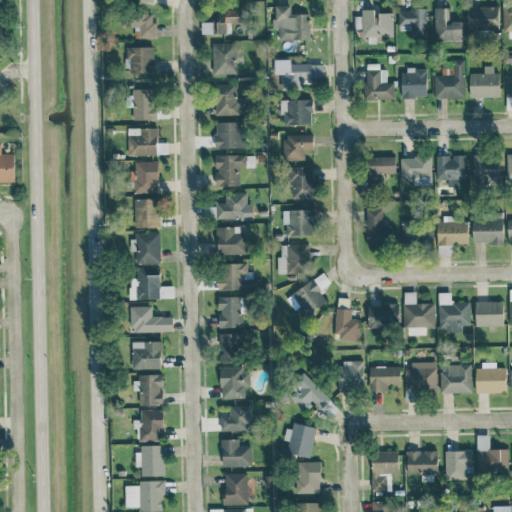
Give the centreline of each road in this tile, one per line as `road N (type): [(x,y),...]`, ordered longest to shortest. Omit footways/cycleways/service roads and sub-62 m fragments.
road 1 (secondary): [(100,511),(89,0)]
road 2 (secondary): [(31,0),(41,511)]
road 3 (residential): [(192,0),(197,511)]
road 4 (residential): [(8,215),(16,511)]
road 5 (residential): [(339,0),(351,272)]
road 6 (residential): [(345,129),(511,125)]
road 7 (residential): [(351,272),(511,272)]
road 8 (residential): [(355,428),(511,419)]
